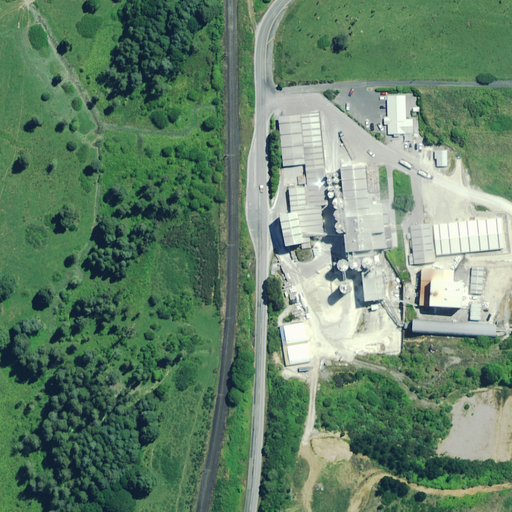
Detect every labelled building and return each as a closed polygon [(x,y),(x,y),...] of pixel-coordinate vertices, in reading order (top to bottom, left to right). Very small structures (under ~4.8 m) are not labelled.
[(432,91),(419,91),(419,100),(432,100),(432,91)] [(404,96),(383,96),(383,134),(407,134),(407,119),(404,119),(404,96)] [(448,100),(434,100),(434,118),(448,119),(448,100)] [(320,114),(298,116),(304,187),(285,188),(287,208),(271,211),(275,241),(295,239),(295,234),(329,231),(320,114)] [(298,116),(276,118),(280,166),(302,164),(298,116)] [(446,166),(446,149),(433,149),(433,157),(435,157),(435,166),(446,166)] [(358,162),(331,165),(337,245),(379,241),(375,201),(361,202),(358,162)] [(425,221),(405,223),(408,259),(428,257),(425,221)] [(349,269),(349,267),(349,266),(349,264),(347,263),(346,263),(345,262),(343,262),(342,263),(340,264),(340,266),(339,267),(340,269),(340,270),(341,271),(343,272),(344,272),(346,272),(347,271),(348,270),(349,269)] [(375,265),(355,266),(358,299),(377,298),(375,265)] [(480,266),(466,266),(464,293),(478,294),(480,266)] [(352,291),(352,290),(352,288),(352,287),(350,285),(349,285),(348,284),(346,284),(345,285),(343,286),(343,288),(342,289),(343,291),(343,292),(344,293),(346,294),(347,294),(349,294),(350,293),(351,292),(352,291)] [(489,337),(490,325),(406,319),(405,331),(489,337)]
